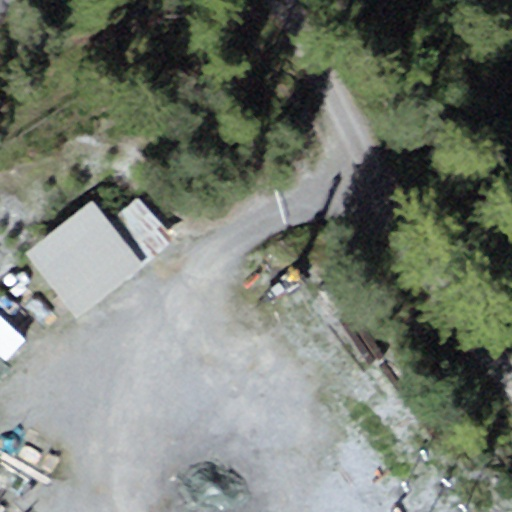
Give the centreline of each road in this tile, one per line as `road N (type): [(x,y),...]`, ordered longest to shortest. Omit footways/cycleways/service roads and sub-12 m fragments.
road 1 (track): [(355,176),(202,253),(95,392),(99,511)]
road 2 (track): [(511,387),(355,176),(255,0)]
